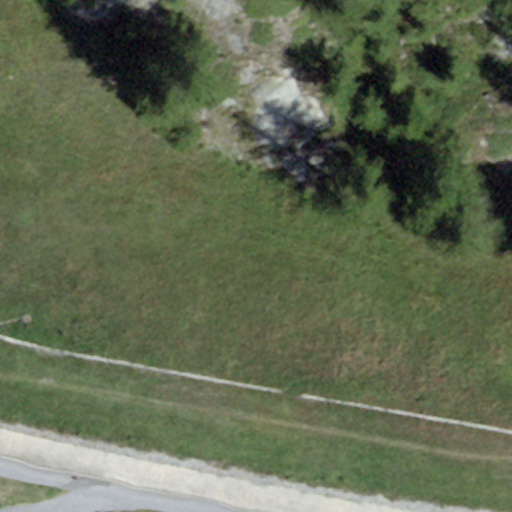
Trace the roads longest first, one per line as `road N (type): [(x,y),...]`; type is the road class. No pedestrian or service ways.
road 1 (primary): [(0,363),(365,449),(511,469)]
road 2 (residential): [(298,511),(0,456)]
